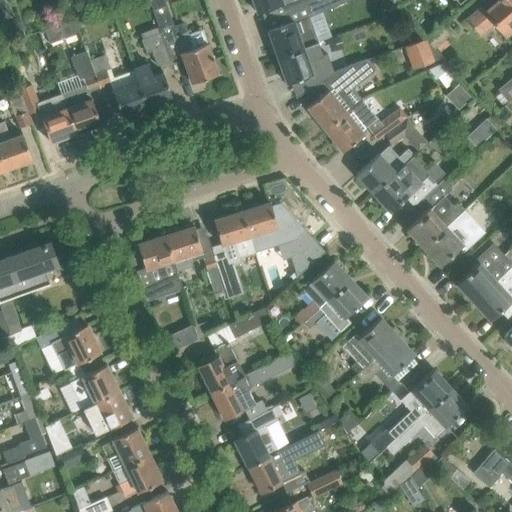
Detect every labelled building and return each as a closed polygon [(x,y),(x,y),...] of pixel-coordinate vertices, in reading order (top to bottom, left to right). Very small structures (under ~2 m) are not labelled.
[(202,29),(188,34),(184,23),(174,26),(164,0),(148,0),(160,31),(169,58),(170,58),(170,59),(182,55),(191,82),(218,73),(202,29)] [(252,0),(257,12),(262,10),(265,19),(318,0),(317,0),(252,0)] [(318,0),(265,19),(269,29),(267,29),(277,56),(303,46),(303,47),(318,41),(309,16),(322,11),(318,0)] [(481,8),(467,20),(479,34),(492,23),(504,37),(511,29),(511,0),(499,0),(485,12),(481,8)] [(318,38),(330,35),(325,15),(312,18),(318,38)] [(74,18),(44,28),(49,43),(78,32),(74,18)] [(445,21),(424,38),(437,53),(449,43),(444,38),(453,31),(445,21)] [(139,32),(143,39),(141,40),(146,51),(151,49),(156,64),(158,64),(160,68),(161,68),(172,64),(169,58),(160,31),(159,32),(156,26),(139,32)] [(120,33),(112,36),(124,71),(133,68),(120,33)] [(424,40),(412,44),(419,66),(432,62),(424,40)] [(313,74),(317,84),(327,76),(334,72),(327,54),(323,55),(318,41),(303,47),(303,46),(277,56),(286,83),(313,74)] [(82,86),(62,93),(76,132),(101,123),(89,91),(99,88),(89,60),(88,60),(85,50),(70,55),(78,79),(82,77),(85,84),(82,85),(82,86)] [(104,54),(89,60),(99,88),(110,84),(122,116),(147,107),(133,69),(113,77),(104,54)] [(334,72),(327,76),(317,84),(309,89),(317,98),(306,106),(324,129),(346,111),(337,100),(375,69),(367,59),(339,69),(334,72)] [(148,63),(133,69),(147,107),(172,97),(163,72),(153,75),(148,63)] [(438,74),(446,86),(457,77),(449,66),(438,74)] [(511,75),(496,89),(500,93),(507,101),(511,96),(511,75)] [(459,82),(447,93),(460,107),(472,96),(459,82)] [(31,83),(18,87),(28,113),(39,110),(50,142),(76,132),(62,93),(38,102),(31,83)] [(6,90),(9,97),(20,127),(31,123),(28,113),(18,87),(18,86),(6,90)] [(346,111),(324,129),(342,150),(363,133),(346,111)] [(376,139),(383,134),(393,125),(386,116),(368,129),(376,139)] [(390,143),(413,127),(406,117),(383,134),(390,143)] [(485,120),(478,126),(487,136),(495,130),(485,120)] [(0,122),(0,159),(4,169),(32,159),(23,133),(10,138),(4,121),(0,122)] [(379,153),(356,174),(372,192),(413,154),(407,147),(398,156),(389,146),(380,154),(379,153)] [(413,154),(372,192),(390,211),(404,197),(405,197),(413,206),(437,184),(435,182),(445,172),(435,162),(427,169),(413,154)] [(429,207),(421,215),(406,229),(422,246),(463,209),(457,202),(453,205),(444,195),(451,188),(443,180),(425,196),(433,205),(430,208),(429,207)] [(252,242),(255,252),(297,238),(296,236),(305,229),(281,202),(271,205),(270,201),(242,210),(252,242)] [(445,226),(422,246),(440,265),(462,245),(466,248),(484,232),(463,209),(445,226)] [(243,292),(234,263),(240,261),(239,256),(255,252),(252,242),(242,210),(213,219),(219,238),(221,243),(211,246),(213,254),(223,287),(227,297),(243,292)] [(190,254),(201,251),(193,225),(165,234),(174,260),(177,272),(194,266),(190,254)] [(325,251),(305,229),(297,236),(304,244),(294,254),(308,266),(316,257),(317,258),(325,251)] [(177,272),(174,260),(165,234),(137,243),(145,267),(135,270),(149,299),(183,288),(177,272)] [(0,305),(1,309),(0,309),(0,336),(6,334),(10,345),(35,336),(31,324),(20,328),(9,298),(50,283),(44,269),(59,264),(50,241),(0,259),(0,305)] [(478,263),(456,283),(473,301),(511,265),(511,261),(508,257),(507,258),(503,254),(493,243),(475,260),(478,263)] [(135,254),(127,257),(130,268),(139,265),(135,254)] [(213,254),(203,257),(212,290),(223,287),(213,254)] [(333,260),(302,289),(311,300),(302,308),(309,315),(349,277),(333,260)] [(286,262),(265,266),(270,288),(291,284),(286,262)] [(511,265),(473,301),(490,320),(500,311),(508,319),(511,315),(511,265)] [(309,315),(304,320),(310,327),(315,322),(324,313),(340,331),(350,322),(345,317),(367,296),(349,277),(309,315)] [(248,313),(235,320),(228,323),(235,336),(271,318),(265,306),(248,313)] [(356,334),(343,345),(356,360),(351,365),(357,372),(362,367),(397,335),(381,317),(359,337),(356,334)] [(59,325),(35,337),(41,347),(51,342),(57,355),(64,369),(100,351),(87,324),(64,335),(59,325)] [(357,372),(356,373),(364,382),(374,373),(383,364),(397,380),(416,362),(411,357),(414,354),(397,335),(362,367),(357,372)] [(217,356),(197,365),(211,392),(233,381),(245,375),(244,374),(227,340),(213,347),(217,356)] [(8,364),(20,396),(31,392),(19,360),(8,364)] [(233,381),(211,392),(224,418),(243,408),(244,408),(255,402),(247,388),(274,374),(270,366),(269,363),(255,370),(254,368),(244,374),(245,375),(233,381)] [(70,381),(76,394),(83,408),(119,390),(106,364),(70,381)] [(427,407),(450,386),(434,368),(400,399),(410,410),(387,432),(394,438),(427,407)] [(327,380),(318,387),(325,397),(335,390),(327,380)] [(32,393),(36,402),(50,395),(46,386),(32,393)] [(424,422),(436,435),(468,405),(450,386),(427,407),(394,438),(386,446),(392,453),(424,422)] [(119,390),(83,408),(89,420),(95,434),(132,416),(119,390)] [(23,421),(24,422),(40,415),(36,402),(32,393),(31,392),(20,396),(25,410),(15,413),(19,423),(23,421)] [(367,433),(395,408),(386,398),(358,423),(367,433)] [(244,408),(243,408),(249,420),(254,417),(266,411),(261,399),(255,402),(244,408)] [(248,465),(278,451),(264,425),(277,419),(276,416),(282,413),(278,405),(268,410),(266,411),(254,417),(249,420),(236,426),(242,436),(235,440),(248,465)] [(347,431),(358,422),(348,410),(337,419),(347,431)] [(17,443),(22,455),(45,445),(41,434),(46,432),(40,415),(24,422),(29,438),(17,443)] [(58,420),(45,426),(51,440),(65,433),(58,420)] [(112,439),(101,444),(107,457),(119,452),(125,465),(125,466),(150,454),(137,427),(119,436),(112,439)] [(278,451),(248,465),(261,492),(281,481),(299,472),(293,459),(325,444),(318,431),(278,451)] [(423,443),(404,459),(415,469),(418,466),(420,464),(427,459),(433,453),(423,443)] [(81,447),(70,452),(75,463),(86,458),(81,447)] [(511,464),(494,448),(481,463),(472,473),(488,487),(501,473),(511,482),(511,464)] [(48,451),(24,460),(29,474),(42,468),(54,464),(49,452),(48,451)] [(125,466),(125,465),(113,471),(119,483),(125,497),(144,488),(162,479),(150,454),(125,466)] [(434,464),(449,477),(456,469),(441,456),(434,464)] [(428,460),(419,467),(430,478),(438,469),(428,460)] [(341,481),(335,469),(307,483),(313,495),(341,481)] [(411,477),(400,484),(407,495),(418,488),(411,477)] [(0,511),(8,511),(5,503),(18,498),(13,484),(0,488),(0,511)] [(112,511),(109,511),(177,511),(167,490),(149,499),(131,508),(123,511),(112,511)] [(90,503),(76,509),(77,511),(104,511),(111,509),(106,496),(90,503)] [(314,511),(306,496),(289,504),(273,511),(314,511)]
